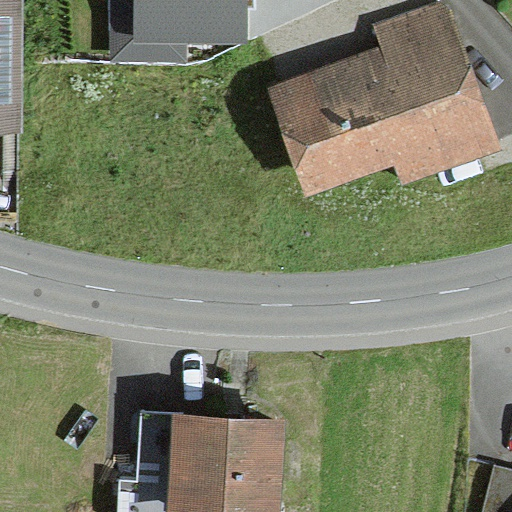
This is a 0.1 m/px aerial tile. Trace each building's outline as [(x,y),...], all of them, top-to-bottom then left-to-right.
[(0,0),(0,121),(13,121),(13,0),(0,0)] [(242,0),(139,0),(139,44),(242,44),(242,0)] [(379,49),(272,86),(304,177),(385,149),(395,179),(485,148),(433,2),(370,23),(379,49)] [(265,511),(271,422),(135,414),(132,478),(114,477),(112,511),(265,511)] [(506,511),(511,490),(511,469),(488,463),(475,511),(506,511)]
